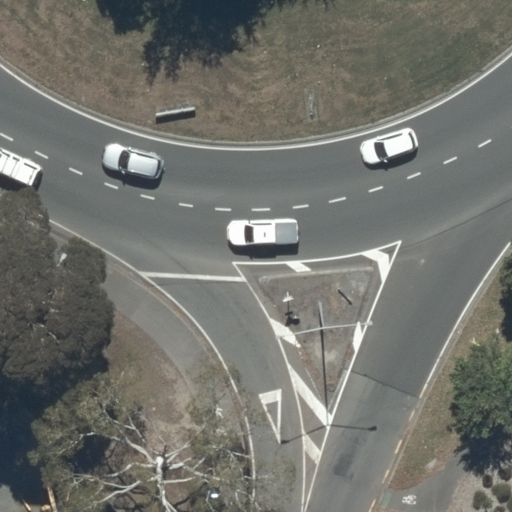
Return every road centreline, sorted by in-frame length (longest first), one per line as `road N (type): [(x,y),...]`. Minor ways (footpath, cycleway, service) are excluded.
road 1 (primary): [(511,125),(440,165),(324,204),(251,210),(109,184)]
road 2 (residential): [(511,130),(417,304),(341,511)]
road 3 (residential): [(280,511),(279,450),(250,344),(202,272),(109,184)]
